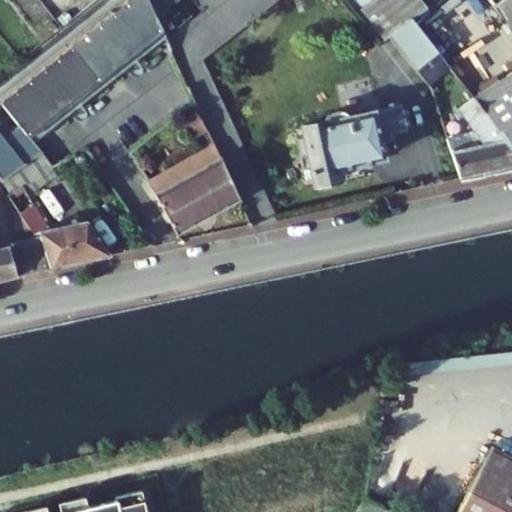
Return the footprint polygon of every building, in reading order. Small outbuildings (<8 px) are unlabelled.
[(28,136),(162,29),(156,17),(148,0),(129,0),(0,102),(0,177),(2,181),(40,152),(28,136)] [(148,0),(156,17),(177,0),(148,0)] [(421,0),(348,0),(382,41),(389,35),(412,18),(427,6),(421,0)] [(511,0),(502,0),(497,5),(511,29),(511,0)] [(428,83),(450,68),(412,18),(389,35),(428,83)] [(511,71),(473,97),(511,150),(511,71)] [(447,138),(460,179),(511,167),(511,150),(473,97),(458,108),(473,130),(447,138)] [(384,156),(381,141),(379,134),(391,132),(404,129),(399,107),(350,117),(349,115),(343,111),(329,114),(325,120),(326,122),(303,127),(303,128),(297,129),(298,134),(302,155),(308,153),(315,184),(341,178),(340,169),(382,160),(384,156)] [(393,138),(391,132),(379,134),(381,141),(393,138)] [(155,194),(220,158),(214,144),(147,180),(155,194)] [(27,194),(56,174),(51,167),(40,152),(2,181),(10,193),(7,195),(20,213),(34,205),(27,194)] [(155,194),(176,234),(240,199),(220,158),(155,194)] [(51,268),(110,255),(88,220),(49,229),(34,205),(20,213),(34,234),(40,233),(41,237),(51,268)] [(0,279),(34,272),(25,240),(9,244),(0,211),(0,279)] [(51,268),(41,237),(25,240),(34,272),(51,268)] [(511,511),(511,456),(492,445),(457,511),(511,511)] [(147,511),(140,483),(27,511),(147,511)] [(394,511),(376,503),(365,499),(355,511),(394,511)]
